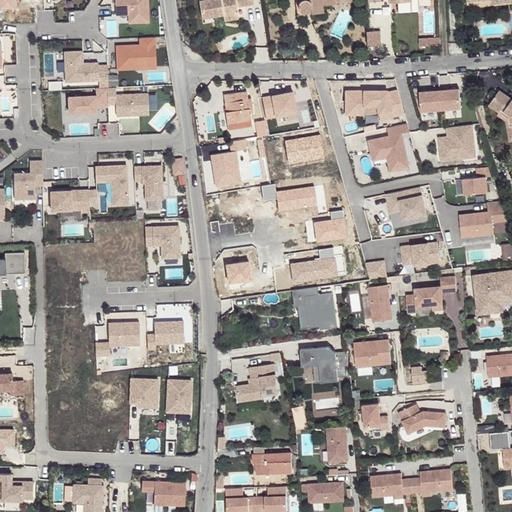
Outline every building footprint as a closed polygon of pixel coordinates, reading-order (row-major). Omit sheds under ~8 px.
[(114,0),(115,10),(131,10),(132,22),(148,21),(147,0),(114,0)] [(205,0),(199,1),(202,17),(223,14),(224,20),(238,17),(236,6),(254,3),(253,0),(205,0)] [(300,0),(299,2),(298,4),(299,8),(301,11),(304,12),(307,11),(309,10),(311,8),(312,5),(322,4),(334,3),(333,0),(300,0)] [(312,5),(312,13),(323,12),(322,4),(312,5)] [(131,10),(115,10),(115,14),(128,14),(128,22),(132,22),(131,10)] [(380,33),(367,34),(367,47),(381,46),(380,33)] [(141,44),(117,45),(118,68),(147,66),(146,44),(154,44),(154,36),(141,36),(141,44)] [(440,38),(420,39),(420,47),(441,46),(440,38)] [(154,44),(146,44),(147,66),(155,66),(154,44)] [(82,50),(64,51),(65,61),(65,71),(66,81),(99,79),(99,87),(106,87),(107,87),(107,64),(98,64),(98,62),(82,62),(82,50)] [(65,71),(65,61),(57,61),(57,71),(65,71)] [(60,80),(49,81),(49,89),(61,88),(60,80)] [(107,87),(106,87),(107,103),(115,103),(116,115),(148,113),(147,92),(114,94),(114,86),(107,87)] [(96,94),(68,96),(69,112),(96,111),(96,106),(107,105),(107,103),(106,87),(99,87),(95,87),(96,94)] [(431,91),(420,92),(421,112),(461,109),(459,89),(448,90),(447,87),(431,88),(431,91)] [(385,92),(344,95),(346,118),(363,117),(363,109),(376,108),(380,122),(394,118),(393,117),(403,114),(397,90),(386,93),(385,92)] [(253,107),(251,98),(248,99),(247,91),(227,94),(228,102),(225,102),(227,123),(251,120),(250,113),(249,107),(252,107),(253,107)] [(511,99),(500,91),(490,105),(500,112),(502,109),(511,116),(511,99)] [(511,116),(502,109),(500,112),(498,115),(506,120),(509,141),(511,140),(511,116)] [(252,125),(251,120),(227,123),(228,129),(252,125)] [(408,167),(401,134),(409,132),(407,123),(391,126),(392,135),(388,136),(372,139),(375,155),(385,153),(386,157),(389,171),(408,167)] [(466,125),(441,128),(442,137),(433,138),(435,155),(458,152),(459,159),(469,158),(466,125)] [(375,155),(372,139),(367,140),(372,160),(386,157),(385,153),(375,155)] [(458,152),(435,155),(435,161),(459,159),(458,152)] [(182,157),(172,158),(174,173),(184,172),(182,157)] [(35,185),(43,185),(42,160),(30,160),(30,172),(15,172),(15,199),(36,198),(35,185)] [(162,165),(134,166),(135,181),(142,181),(142,183),(145,183),(146,200),(163,199),(162,165)] [(491,166),(476,168),(477,177),(463,179),(465,195),(487,192),(486,176),(494,175),(491,166)] [(127,167),(96,168),(96,184),(112,183),(113,207),(129,206),(127,167)] [(427,215),(420,187),(397,192),(401,211),(403,220),(427,215)] [(66,193),(51,193),(52,213),(82,212),(82,214),(90,214),(90,208),(98,207),(97,192),(89,192),(90,194),(82,194),(82,192),(71,192),(71,195),(66,195),(66,193)] [(401,211),(397,192),(386,194),(390,213),(401,211)] [(501,201),(487,202),(488,211),(475,213),(475,215),(472,216),(471,213),(459,215),(461,237),(494,234),(492,222),(507,220),(501,201)] [(179,225),(145,227),(146,245),(162,244),(162,257),(180,256),(180,243),(179,225)] [(437,243),(402,247),(404,264),(415,263),(415,265),(440,262),(437,243)] [(5,258),(0,258),(0,273),(15,273),(15,271),(25,270),(24,252),(5,253),(5,258)] [(383,261),(376,262),(378,278),(385,277),(383,261)] [(376,262),(365,264),(370,279),(378,278),(376,262)] [(511,271),(499,274),(499,272),(473,275),(475,286),(479,285),(482,309),(498,307),(497,297),(511,295),(511,271)] [(442,308),(440,292),(456,290),(454,275),(439,276),(440,283),(414,286),(415,293),(405,294),(407,312),(416,311),(415,305),(431,304),(431,309),(442,308)] [(392,319),(387,284),(370,287),(375,322),(392,319)] [(479,285),(475,286),(478,314),(504,310),(503,304),(511,302),(511,295),(497,297),(498,307),(482,309),(479,285)] [(318,294),(317,286),(294,289),(295,297),(304,296),(308,327),(319,326),(320,329),(336,327),(331,292),(318,294)] [(308,327),(304,296),(295,297),(294,289),(292,290),(294,307),(297,306),(300,328),(308,327)] [(391,363),(389,339),(354,343),(356,367),(391,363)] [(301,349),(302,366),(320,365),(321,382),(339,381),(338,377),(349,376),(347,351),(336,352),(329,347),(301,349)] [(511,353),(487,356),(489,377),(511,374),(511,353)] [(274,364),(250,367),(251,378),(253,378),(254,384),(249,384),(237,386),(239,402),(264,398),(263,395),(278,393),(274,364)] [(412,367),(413,383),(428,382),(427,371),(422,371),(422,366),(412,367)] [(0,390),(11,390),(11,394),(24,394),(24,381),(13,381),(12,373),(0,373),(0,390)] [(159,378),(131,377),(131,402),(138,402),(138,405),(158,406),(159,378)] [(192,379),(169,378),(167,410),(191,411),(192,379)] [(379,404),(363,405),(365,430),(389,428),(388,416),(380,416),(379,404)] [(445,427),(446,413),(429,412),(429,413),(426,413),(426,411),(423,411),(421,413),(416,404),(398,412),(408,433),(426,425),(445,427)] [(348,461),(346,426),(327,427),(329,462),(348,461)] [(511,448),(511,449),(509,431),(490,433),(491,450),(504,449),(506,468),(511,467),(511,448)] [(292,473),(292,453),(265,454),(255,454),(252,454),(253,462),(256,462),(256,473),(271,473),(292,473)] [(453,490),(451,469),(434,470),(434,472),(430,473),(430,471),(420,471),(421,477),(411,478),(413,493),(422,492),(422,490),(431,489),(431,492),(453,490)] [(33,498),(33,480),(24,480),(24,481),(15,481),(15,484),(11,484),(12,481),(12,473),(0,473),(0,500),(2,499),(23,500),(23,498),(33,498)] [(413,493),(411,478),(402,479),(402,473),(392,474),(392,476),(388,476),(388,474),(371,476),(373,497),(395,495),(395,492),(403,492),(403,494),(413,493)] [(83,511),(102,511),(103,485),(101,485),(102,479),(88,478),(88,485),(81,484),(82,481),(77,481),(77,484),(74,484),(74,486),(73,501),(73,503),(84,503),(83,511)] [(186,482),(142,481),(142,491),(155,491),(154,504),(185,505),(186,482)] [(344,500),(343,482),(302,484),(302,492),(308,491),(309,502),(344,500)] [(73,501),(74,486),(65,485),(64,500),(73,501)] [(287,511),(287,486),(267,486),(268,496),(257,497),(258,511),(287,511)] [(244,511),(258,511),(257,497),(244,497),(244,487),(226,488),(227,497),(227,511),(244,511)]
